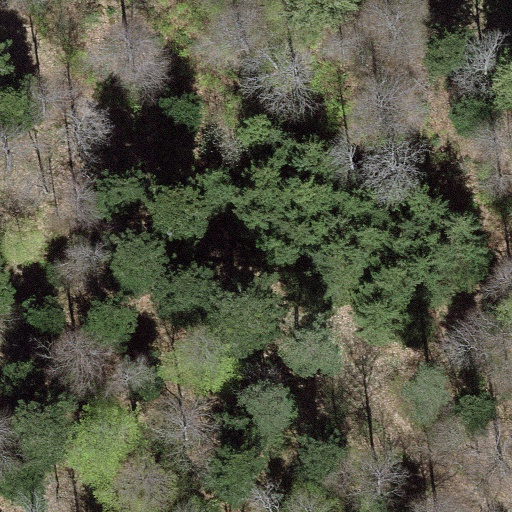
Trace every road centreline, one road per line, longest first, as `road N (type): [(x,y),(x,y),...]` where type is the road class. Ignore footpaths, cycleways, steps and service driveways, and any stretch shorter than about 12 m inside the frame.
road 1 (track): [(0,18),(482,511)]
road 2 (track): [(111,0),(462,187),(511,233)]
